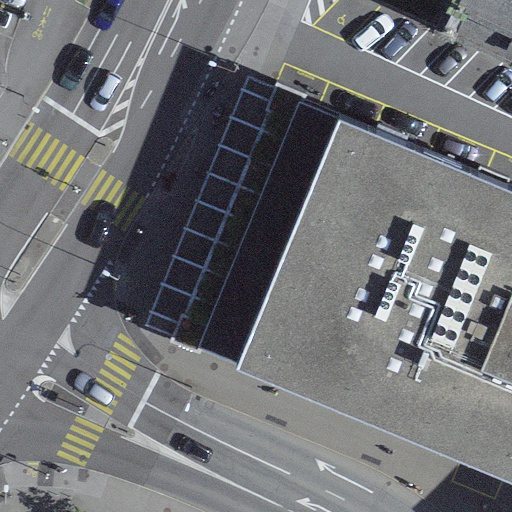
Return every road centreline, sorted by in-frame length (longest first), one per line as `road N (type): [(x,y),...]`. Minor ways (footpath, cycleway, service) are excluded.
road 1 (tertiary): [(0,408),(130,466),(216,489),(279,491)]
road 2 (tertiary): [(279,491),(229,447),(107,378)]
road 3 (primary): [(141,65),(72,120),(0,214)]
road 4 (primary): [(81,249),(134,151),(141,65)]
road 5 (primary): [(107,378),(81,249)]
